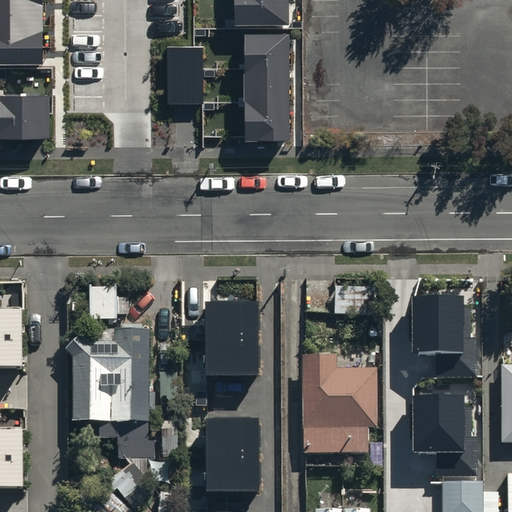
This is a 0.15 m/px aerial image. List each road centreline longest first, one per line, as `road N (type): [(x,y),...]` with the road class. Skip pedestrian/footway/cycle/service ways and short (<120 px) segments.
road 1 (unclassified): [(43,216),(511,213)]
road 2 (residential): [(47,511),(43,216)]
